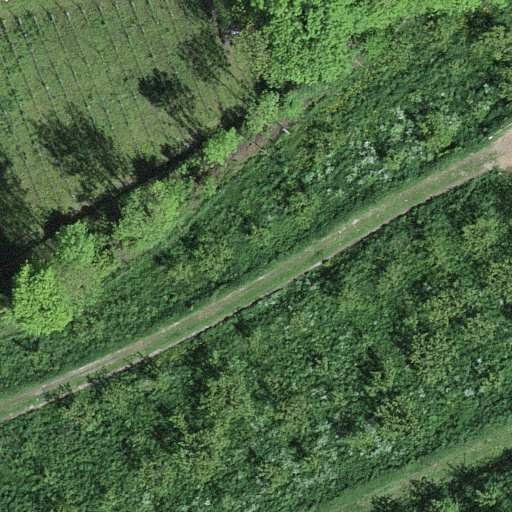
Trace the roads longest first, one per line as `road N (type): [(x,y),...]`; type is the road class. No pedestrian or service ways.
road 1 (track): [(511,147),(306,271),(0,420)]
road 2 (track): [(511,444),(374,511)]
